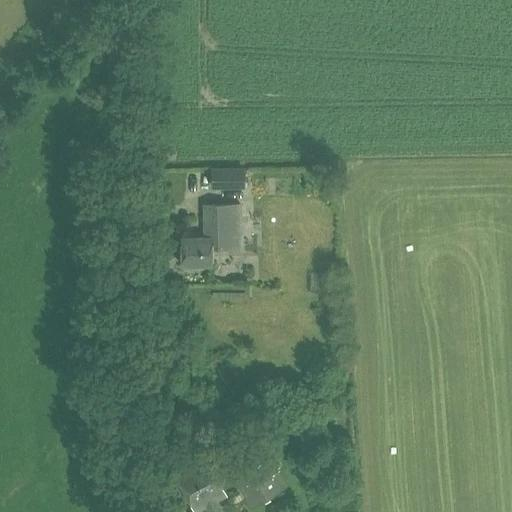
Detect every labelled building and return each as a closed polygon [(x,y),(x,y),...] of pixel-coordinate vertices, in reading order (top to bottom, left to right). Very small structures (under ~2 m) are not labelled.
[(211,168),(212,189),(246,187),(246,167),(211,168)] [(182,237),(182,265),(213,265),(212,248),(231,248),(231,204),(204,204),(205,237),(182,237)] [(224,382),(217,366),(206,371),(213,386),(224,382)] [(189,411),(190,424),(213,423),(212,410),(189,411)] [(236,467),(255,501),(276,489),(258,455),(236,467)] [(221,511),(215,501),(227,495),(206,457),(175,474),(195,511),(202,508),(203,511),(221,511)]
